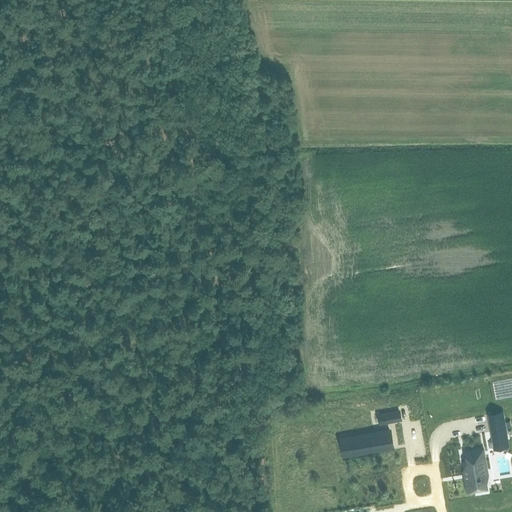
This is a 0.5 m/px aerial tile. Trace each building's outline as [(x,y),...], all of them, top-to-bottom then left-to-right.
[(396,411),(376,414),(377,424),(397,421),(396,411)] [(503,412),(488,415),(493,440),(508,438),(503,412)] [(389,447),(386,430),(334,438),(336,455),(389,447)] [(510,449),(508,438),(493,440),(495,451),(510,449)] [(468,460),(463,461),(468,491),(477,489),(486,487),(482,464),(485,463),(482,448),(467,451),(468,460)]
